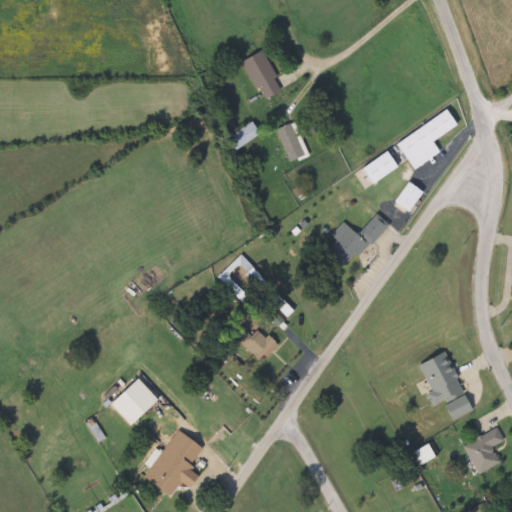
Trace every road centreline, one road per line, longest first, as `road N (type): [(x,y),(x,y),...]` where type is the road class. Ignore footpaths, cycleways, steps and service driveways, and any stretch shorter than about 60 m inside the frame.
road 1 (residential): [(213,511),(499,106)]
road 2 (residential): [(481,138),(481,304),(511,395)]
road 3 (residential): [(481,138),(436,0)]
